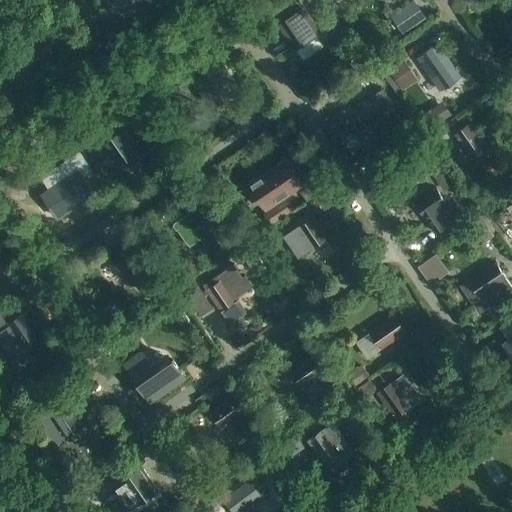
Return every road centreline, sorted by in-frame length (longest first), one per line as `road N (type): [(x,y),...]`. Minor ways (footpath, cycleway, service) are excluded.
road 1 (residential): [(399,248),(132,422)]
road 2 (residential): [(30,271),(290,93)]
road 3 (residential): [(230,6),(0,158)]
road 4 (residential): [(494,389),(337,511)]
road 5 (residential): [(399,248),(290,93)]
road 6 (residential): [(30,271),(132,422)]
road 7 (residential): [(494,389),(399,248)]
